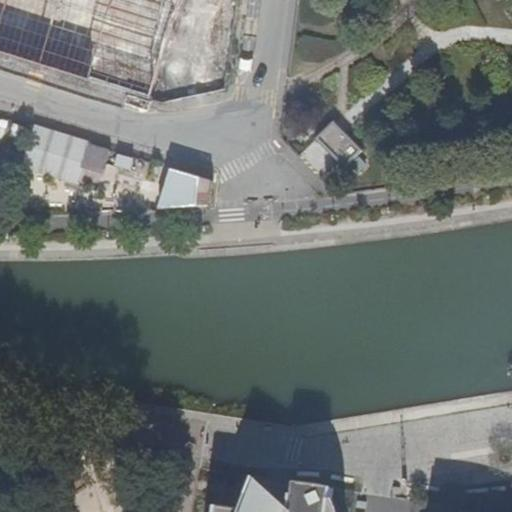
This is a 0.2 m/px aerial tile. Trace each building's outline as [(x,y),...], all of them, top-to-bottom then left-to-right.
[(0,0),(0,53),(150,101),(181,0),(0,0)] [(321,146),(326,151),(345,134),(340,128),(334,123),(316,140),(321,146)] [(20,169),(75,181),(79,164),(107,171),(113,146),(29,128),(20,169)] [(345,134),(326,151),(344,170),(362,152),(345,134)] [(334,511),(336,503),(335,503),(336,490),(300,484),(298,495),(294,495),(293,510),(257,479),(246,508),(244,511),(334,511)]
